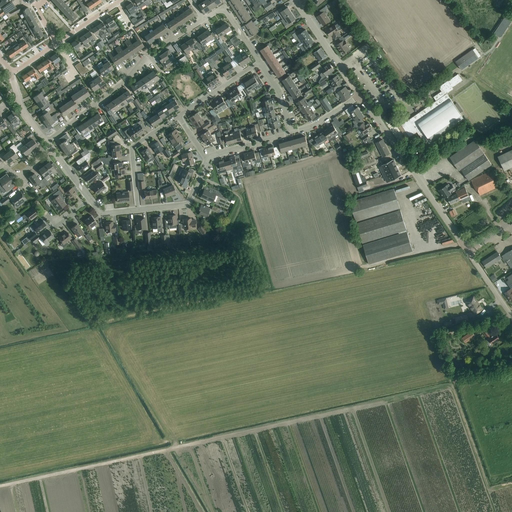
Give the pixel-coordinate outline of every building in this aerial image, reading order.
[(0,0),(0,8),(1,8),(11,0),(10,0),(0,0)] [(86,3),(87,5),(90,9),(96,5),(92,0),(91,0),(89,1),(88,0),(84,0),(87,3),(86,3)] [(134,0),(135,0),(137,4),(140,9),(143,7),(146,5),(145,3),(142,0),(134,0)] [(211,0),(205,0),(204,1),(209,9),(212,8),(211,7),(214,5),(215,6),(211,0)] [(260,0),(250,0),(254,5),(256,8),(259,6),(263,4),(260,0)] [(1,8),(5,13),(6,13),(16,8),(11,1),(1,8)] [(209,9),(204,1),(198,5),(204,13),(206,11),(206,10),(209,8),(209,9)] [(232,7),(235,12),(244,7),(240,1),(232,7)] [(271,1),(264,6),(266,10),(273,5),(271,1)] [(131,2),(126,6),(131,14),(134,12),(135,13),(139,11),(136,8),(135,8),(131,2)] [(59,8),(63,12),(69,7),(65,3),(59,8)] [(189,8),(185,11),(190,18),(194,15),(192,12),(195,10),(191,4),(188,6),(189,8)] [(21,18),(24,17),(31,13),(28,7),(22,10),(23,13),(19,15),(21,18)] [(63,12),(67,17),(73,12),(69,7),(63,12)] [(235,12),(239,18),(247,12),(244,7),(235,12)] [(281,12),(285,17),(292,13),(288,7),(283,10),(282,7),(275,12),(277,15),(281,12)] [(321,13),(317,16),(323,25),(327,22),(330,20),(324,12),(327,10),(325,7),(324,7),(324,8),(319,10),(321,13)] [(0,15),(1,15),(3,17),(5,20),(8,17),(6,14),(5,13),(1,8),(0,8),(0,15)] [(185,11),(181,14),(185,21),(190,18),(185,11)] [(73,12),(67,17),(71,21),(77,16),(73,12)] [(239,18),(243,23),(251,18),(247,12),(239,18)] [(25,23),(34,18),(31,13),(24,17),(25,19),(23,20),(25,23)] [(292,13),(285,17),(289,23),(285,26),(287,28),(293,24),(291,21),(296,18),(292,13)] [(181,14),(176,17),(181,24),(185,21),(181,14)] [(494,33),(499,37),(501,36),(511,20),(511,19),(506,15),(494,33)] [(105,20),(108,24),(111,28),(116,24),(111,16),(105,20)] [(144,19),(142,16),(133,23),(135,26),(145,20),(144,19)] [(176,17),(171,20),(176,27),(181,24),(176,17)] [(26,23),(29,28),(37,24),(34,18),(25,23),(26,23)] [(167,23),(169,26),(172,30),(176,27),(171,20),(167,23)] [(242,26),(246,31),(255,26),(251,20),(242,26)] [(102,22),(97,26),(105,37),(107,35),(103,30),(106,28),(102,22)] [(226,23),(221,26),(225,33),(227,35),(232,31),(226,23)] [(334,25),(326,30),(330,36),(333,34),(334,36),(333,36),(335,39),(339,36),(340,36),(338,32),(339,31),(338,30),(341,28),(340,27),(339,24),(338,25),(338,23),(335,25),(334,25)] [(29,28),(32,34),(40,29),(37,24),(29,28)] [(162,24),(158,27),(163,34),(167,31),(162,24)] [(92,29),(95,33),(96,35),(99,33),(103,38),(105,37),(97,26),(92,29)] [(215,30),(218,34),(220,36),(225,33),(221,26),(215,30)] [(255,26),(246,31),(250,37),(258,31),(255,26)] [(158,27),(153,30),(158,37),(163,34),(158,27)] [(40,29),(32,34),(34,37),(35,36),(37,39),(43,35),(40,29)] [(153,30),(149,33),(154,40),(158,37),(153,30)] [(208,30),(203,33),(209,43),(214,40),(218,46),(221,44),(213,33),(211,34),(208,30)] [(296,44),(297,44),(310,35),(306,30),(300,33),(298,30),(292,34),(296,40),(297,39),(300,42),(296,44)] [(89,31),(84,34),(89,41),(91,39),(94,42),(96,41),(94,38),(89,31)] [(149,33),(148,33),(144,36),(149,43),(154,40),(149,33)] [(199,42),(198,43),(202,49),(203,51),(206,49),(204,47),(210,44),(209,43),(203,33),(196,38),(199,42)] [(79,37),(82,42),(84,44),(86,47),(89,45),(87,42),(89,41),(84,34),(79,37)] [(137,40),(134,42),(139,49),(144,46),(136,34),(134,36),(137,40)] [(300,47),(304,52),(310,48),(308,45),(314,41),(310,35),(297,44),(298,47),(300,47)] [(22,42),(19,44),(22,49),(28,45),(22,37),(19,39),(22,42)] [(192,38),(186,42),(191,49),(194,47),(195,49),(198,48),(200,51),(202,49),(198,43),(196,44),(192,38)] [(80,50),(83,48),(84,47),(82,44),(81,45),(77,39),(71,43),(75,49),(78,47),(80,50)] [(129,39),(127,41),(134,52),(139,49),(134,42),(132,44),(129,39)] [(343,40),(336,45),(342,54),(349,49),(347,46),(349,45),(345,40),(343,41),(343,40)] [(127,47),(125,49),(130,55),(134,52),(127,41),(124,42),(127,47)] [(183,53),(185,56),(187,59),(189,58),(187,55),(190,53),(188,51),(191,49),(186,42),(181,45),(185,52),(183,53)] [(173,45),(176,49),(178,53),(181,50),(176,43),(173,45)] [(12,47),(13,48),(16,53),(22,49),(19,44),(16,46),(15,45),(12,47)] [(260,50),(263,54),(270,50),(267,45),(260,50)] [(119,46),(117,47),(125,59),(130,55),(125,49),(122,50),(119,46)] [(221,52),(223,51),(225,50),(222,46),(215,52),(217,55),(221,52)] [(10,50),(8,47),(5,49),(11,57),(16,53),(13,48),(10,50)] [(118,53),(115,55),(120,62),(125,59),(117,47),(115,49),(118,53)] [(321,47),(317,50),(313,52),(319,61),(326,56),(321,47)] [(228,48),(227,48),(225,49),(229,54),(231,58),(234,56),(228,48)] [(160,57),(159,58),(161,62),(172,55),(168,49),(164,53),(159,56),(160,57)] [(473,49),(456,61),(462,70),(479,58),(473,49)] [(244,50),(239,53),(240,54),(246,63),(251,60),(245,51),(244,50)] [(263,54),(266,59),(273,54),(270,50),(263,54)] [(81,61),(89,55),(87,52),(83,55),(79,58),(80,58),(81,61)] [(108,54),(112,61),(115,65),(120,62),(115,55),(113,57),(110,52),(108,54)] [(217,55),(215,52),(208,57),(209,60),(217,55)] [(50,57),(53,61),(55,63),(60,59),(56,53),(50,57)] [(240,54),(235,57),(241,67),(246,63),(240,54)] [(266,59),(269,64),(276,59),(273,54),(266,59)] [(172,55),(162,63),(165,67),(166,66),(167,67),(171,64),(172,64),(176,61),(174,58),(172,55)] [(227,63),(225,65),(230,74),(235,70),(230,62),(232,61),(229,56),(224,58),(227,63)] [(48,59),(42,63),(46,68),(49,66),(51,69),(54,67),(48,59)] [(269,64),(272,68),(280,63),(276,59),(269,64)] [(108,61),(103,65),(108,72),(113,69),(108,61)] [(321,66),(318,62),(310,67),(313,71),(321,66)] [(36,67),(39,71),(42,75),(45,73),(43,70),(46,68),(42,63),(36,67)] [(59,72),(61,75),(62,74),(68,70),(63,63),(60,64),(62,68),(61,69),(62,70),(59,72)] [(272,68),(275,73),(283,68),(280,63),(272,68)] [(319,82),(320,83),(325,80),(331,75),(330,73),(334,70),(329,63),(321,69),(323,72),(321,73),(321,74),(321,75),(321,76),(322,76),(319,82)] [(98,68),(100,72),(103,76),(108,72),(103,65),(98,68)] [(220,69),(222,73),(225,77),(230,74),(225,65),(220,69)] [(292,75),(296,72),(299,76),(301,74),(296,67),(290,72),(292,75)] [(33,68),(28,72),(31,78),(34,76),(36,79),(39,77),(33,68)] [(283,68),(275,73),(278,77),(286,72),(283,68)] [(197,69),(194,71),(200,79),(203,78),(197,69)] [(209,75),(209,76),(214,84),(219,81),(213,70),(210,72),(210,71),(207,73),(209,75)] [(153,71),(148,74),(153,82),(156,81),(159,80),(153,71)] [(28,72),(22,76),(25,81),(22,83),(26,88),(29,86),(28,85),(30,83),(30,82),(33,80),(31,78),(28,72)] [(92,76),(94,79),(99,87),(104,84),(97,73),(92,76)] [(417,131),(426,145),(465,119),(447,93),(453,89),(452,87),(462,80),(458,73),(439,87),(441,91),(433,97),(436,101),(401,125),(410,137),(417,131)] [(148,74),(142,78),(147,86),(153,82),(148,74)] [(282,80),(285,85),(293,80),(289,75),(282,80)] [(331,87),(326,91),(328,94),(340,87),(338,84),(342,82),(337,75),(330,80),(332,84),(330,86),(331,87)] [(200,79),(200,80),(204,84),(206,82),(209,87),(214,84),(209,76),(206,77),(205,76),(203,78),(200,79)] [(254,76),(249,79),(254,87),(257,85),(259,88),(264,85),(259,78),(257,80),(254,76)] [(142,78),(137,82),(142,90),(147,86),(142,78)] [(99,87),(94,79),(89,83),(94,90),(96,89),(96,90),(99,88),(98,87),(99,87)] [(244,89),(246,93),(248,94),(252,91),(251,89),(254,87),(249,79),(243,83),(246,87),(244,89)] [(285,85),(288,89),(296,84),(293,80),(285,85)] [(56,89),(58,91),(60,90),(62,88),(65,86),(69,84),(67,81),(61,86),(61,85),(58,87),(56,89)] [(131,86),(134,90),(137,95),(139,93),(139,92),(142,90),(137,82),(131,86)] [(288,89),(291,94),(299,89),(296,84),(288,89)] [(85,87),(80,90),(85,97),(90,94),(85,87)] [(237,87),(232,90),(237,98),(239,100),(246,95),(242,89),(240,91),(237,87)] [(340,98),(343,102),(349,97),(347,95),(350,93),(345,87),(338,92),(342,97),(340,98)] [(299,89),(291,94),(294,99),(302,94),(299,89)] [(33,97),(37,102),(44,97),(42,95),(45,93),(43,90),(33,97)] [(80,90),(76,93),(81,100),(85,97),(80,90)] [(128,90),(122,94),(128,102),(131,100),(132,102),(134,101),(139,109),(142,107),(141,104),(136,99),(134,100),(133,99),(133,98),(128,90)] [(227,100),(230,104),(231,106),(236,103),(234,100),(237,98),(232,90),(227,94),(230,98),(227,100)] [(76,93),(71,96),(76,103),(81,100),(76,93)] [(122,94),(116,98),(122,106),(128,102),(122,94)] [(264,100),(266,106),(273,104),(275,104),(273,98),(271,98),(270,95),(263,98),(263,101),(264,100)] [(73,99),(68,102),(73,109),(78,106),(76,103),(71,96),(73,99)] [(148,99),(146,96),(144,98),(145,99),(143,101),(139,97),(136,99),(141,104),(144,102),(146,101),(148,99)] [(170,102),(175,109),(179,106),(175,101),(177,100),(174,96),(171,98),(173,101),(170,102)] [(44,97),(37,102),(40,107),(41,107),(42,110),(50,104),(49,102),(48,102),(44,97)] [(212,103),(215,107),(217,110),(226,104),(222,97),(212,103)] [(297,105),(299,108),(307,102),(304,97),(296,103),(297,104),(297,105)] [(116,98),(111,102),(116,110),(122,106),(116,98)] [(68,102),(64,105),(69,112),(73,109),(68,102)] [(116,110),(111,102),(105,106),(110,114),(116,110)] [(166,102),(164,103),(170,112),(175,109),(170,102),(167,104),(166,102)] [(301,110),(302,112),(310,107),(307,102),(299,108),(301,111),(301,110)] [(164,107),(161,108),(166,115),(170,112),(164,103),(162,104),(164,107)] [(264,107),(265,112),(274,110),(273,104),(266,106),(264,107)] [(59,108),(62,111),(64,115),(69,112),(64,105),(59,108)] [(353,117),(361,112),(358,107),(354,109),(352,106),(353,105),(345,110),(349,116),(352,114),(353,117)] [(40,116),(44,121),(51,116),(48,111),(50,109),(48,107),(42,111),(43,114),(40,116)] [(303,114),(305,117),(313,111),(310,107),(302,112),(303,113),(303,114)] [(161,108),(157,111),(162,120),(166,118),(164,116),(166,115),(161,108)] [(267,118),(269,118),(269,117),(276,115),(274,110),(265,112),(267,118)] [(158,113),(153,116),(158,123),(162,120),(157,111),(156,111),(158,113)] [(313,111),(305,117),(307,120),(307,119),(308,121),(313,118),(314,121),(320,117),(319,114),(316,115),(313,111)] [(204,123),(200,117),(197,112),(189,118),(196,128),(204,123)] [(359,125),(363,123),(364,122),(363,122),(361,120),(360,119),(364,117),(361,112),(353,117),(355,119),(353,121),(357,127),(359,125)] [(8,122),(11,125),(13,128),(18,124),(16,122),(18,120),(15,115),(15,114),(14,115),(13,113),(8,117),(11,120),(8,122)] [(98,113),(93,116),(98,124),(103,120),(105,123),(108,121),(103,114),(101,116),(98,113)] [(109,117),(114,124),(117,122),(112,115),(109,117)] [(148,119),(152,124),(153,126),(158,123),(153,116),(151,118),(149,115),(147,117),(149,119),(148,119)] [(269,118),(271,123),(280,120),(278,115),(276,115),(269,117),(269,118)] [(50,124),(52,127),(59,122),(57,120),(58,119),(55,116),(52,118),(51,116),(44,121),(47,127),(50,124)] [(93,116),(88,119),(94,127),(98,124),(93,116)] [(88,119),(83,123),(88,130),(94,127),(88,119)] [(133,127),(139,135),(145,132),(143,129),(145,127),(145,128),(143,124),(140,120),(136,123),(137,126),(134,128),(133,127)] [(271,123),(273,128),(273,129),(281,126),(280,120),(271,123)] [(211,125),(212,124),(209,121),(202,126),(205,129),(208,127),(211,125)] [(360,128),(357,131),(360,135),(364,134),(372,129),(368,122),(365,125),(363,123),(359,125),(360,128)] [(78,132),(80,136),(82,138),(85,137),(90,134),(88,130),(83,123),(78,127),(80,130),(78,132)] [(250,127),(253,137),(258,135),(257,133),(260,132),(258,123),(254,124),(255,126),(250,127)] [(8,127),(13,134),(16,132),(13,128),(11,125),(8,127)] [(333,125),(328,128),(333,136),(338,132),(340,135),(343,134),(337,125),(334,127),(333,125)] [(129,128),(127,129),(123,132),(127,138),(130,136),(131,135),(134,139),(139,135),(133,127),(130,129),(129,128)] [(242,128),(245,136),(248,136),(248,138),(253,137),(250,127),(246,128),(245,127),(242,128)] [(235,131),(238,141),(242,140),(242,137),(245,136),(242,128),(239,129),(239,130),(237,131),(237,128),(234,129),(235,131)] [(324,128),(322,129),(329,139),(331,141),(335,138),(333,136),(328,128),(325,130),(324,128)] [(106,134),(108,138),(117,132),(115,129),(106,134)] [(167,135),(170,140),(179,134),(175,129),(167,135)] [(322,132),(319,134),(324,142),(329,139),(322,129),(320,130),(322,132)] [(201,135),(204,140),(212,135),(208,130),(201,135)] [(224,133),(221,134),(224,142),(227,141),(227,144),(232,143),(229,130),(224,131),(224,133)] [(229,130),(232,143),(238,141),(235,131),(230,133),(229,130)] [(350,132),(344,136),(348,140),(350,144),(353,142),(351,138),(349,136),(351,134),(350,132)] [(29,141),(27,143),(32,150),(38,146),(34,141),(37,139),(32,133),(26,137),(29,141)] [(361,137),(364,142),(370,138),(367,133),(361,137)] [(179,134),(170,140),(174,146),(177,144),(177,145),(175,147),(175,148),(177,150),(183,147),(180,142),(183,140),(179,134)] [(313,141),(315,145),(317,148),(320,146),(321,147),(325,144),(323,142),(324,142),(319,134),(314,137),(315,139),(313,141)] [(59,144),(63,149),(70,144),(67,139),(69,138),(67,135),(61,139),(62,142),(61,142),(61,143),(59,144)] [(212,135),(204,140),(207,145),(215,140),(212,135)] [(383,139),(378,142),(376,143),(383,156),(390,153),(383,139)] [(475,140),(450,157),(459,170),(484,153),(475,140)] [(111,148),(112,151),(121,150),(120,144),(115,145),(114,141),(109,141),(108,141),(109,147),(110,148),(111,148)] [(151,145),(154,149),(157,153),(163,149),(160,145),(157,141),(151,145)] [(20,142),(15,146),(18,150),(20,152),(22,150),(26,155),(32,150),(27,143),(23,146),(20,142)] [(70,144),(63,149),(66,154),(69,152),(71,155),(78,150),(73,142),(70,144)] [(10,151),(8,152),(13,159),(18,156),(15,153),(18,150),(15,146),(14,144),(8,148),(10,151)] [(273,145),(268,147),(270,156),(274,155),(275,158),(280,156),(277,146),(274,147),(273,145)] [(260,152),(261,156),(262,161),(268,160),(267,157),(270,156),(268,147),(263,148),(263,150),(260,152)] [(147,148),(141,152),(146,160),(153,156),(147,148)] [(168,157),(169,159),(171,157),(166,149),(163,151),(168,157)] [(511,149),(498,157),(504,170),(511,166),(511,149)] [(100,157),(102,161),(111,160),(111,157),(112,157),(116,156),(121,156),(121,150),(112,151),(112,154),(108,155),(108,157),(105,158),(105,157),(100,157)] [(254,151),(249,152),(251,161),(254,160),(255,163),(261,162),(258,152),(255,153),(254,151)] [(0,158),(2,162),(5,161),(6,160),(8,163),(13,159),(8,152),(5,154),(3,152),(0,154),(0,158)] [(81,161),(82,162),(77,166),(81,172),(90,166),(87,162),(89,160),(90,153),(89,152),(86,155),(85,154),(77,160),(79,163),(81,161)] [(191,152),(186,153),(183,153),(184,155),(181,155),(182,161),(186,160),(187,165),(186,165),(189,164),(194,163),(191,152)] [(240,157),(242,162),(243,167),(249,165),(252,164),(251,161),(249,152),(244,154),(244,156),(240,157)] [(491,164),(484,153),(459,170),(467,181),(491,164)] [(153,157),(157,164),(160,168),(163,166),(156,155),(153,157)] [(235,156),(230,158),(230,160),(233,169),(233,170),(242,167),(239,157),(235,158),(235,156)] [(92,164),(94,166),(101,161),(102,161),(100,157),(92,164)] [(219,163),(215,164),(218,174),(224,172),(227,171),(226,168),(224,162),(224,159),(218,161),(219,163)] [(384,169),(381,170),(385,179),(388,177),(390,181),(395,179),(395,180),(398,178),(398,177),(401,175),(395,164),(395,163),(394,160),(393,160),(393,159),(382,165),(384,169)] [(230,160),(224,162),(226,168),(227,171),(233,169),(230,160)] [(94,166),(97,170),(103,165),(101,161),(94,166)] [(49,162),(44,166),(50,173),(52,171),(54,174),(56,172),(60,177),(63,174),(58,168),(55,169),(49,162)] [(45,177),(42,179),(47,185),(49,183),(46,179),(49,178),(47,175),(50,173),(44,166),(39,170),(45,177)] [(117,174),(115,175),(115,178),(121,177),(121,174),(126,174),(126,167),(123,168),(117,169),(117,174)] [(181,175),(188,179),(191,172),(187,170),(182,168),(181,169),(180,171),(183,172),(181,175)] [(478,190),(480,195),(498,186),(495,181),(498,180),(493,169),(471,180),(476,190),(478,190)] [(94,170),(89,174),(85,177),(90,183),(97,178),(98,180),(102,177),(99,172),(96,174),(94,170)] [(29,177),(32,181),(35,185),(38,183),(42,188),(47,185),(42,179),(40,181),(34,173),(29,177)] [(0,178),(0,188),(3,193),(7,190),(7,191),(11,188),(15,185),(7,174),(0,178)] [(181,186),(183,187),(185,185),(186,185),(188,179),(181,175),(179,174),(176,180),(177,181),(182,184),(181,186)] [(161,178),(158,178),(158,179),(159,187),(160,187),(160,189),(163,189),(164,192),(166,197),(171,195),(167,183),(163,185),(162,185),(161,179),(161,178)] [(102,182),(97,185),(93,188),(98,194),(102,191),(106,187),(102,182)] [(167,183),(171,195),(176,193),(173,185),(168,186),(167,183)] [(452,185),(450,186),(448,184),(439,190),(444,198),(451,194),(450,191),(451,191),(452,192),(456,190),(452,185)] [(68,190),(65,193),(71,201),(76,197),(74,195),(77,193),(76,192),(79,190),(76,187),(73,188),(72,187),(68,190)] [(201,197),(205,199),(212,201),(215,195),(226,199),(228,195),(209,187),(207,190),(204,189),(201,197)] [(465,187),(460,190),(456,192),(456,193),(447,198),(450,204),(469,195),(465,187)] [(394,188),(389,190),(350,202),(356,221),(400,208),(394,188)] [(55,197),(51,200),(55,205),(56,204),(60,209),(66,204),(61,197),(63,195),(60,192),(59,190),(53,194),(55,197)] [(144,191),(145,199),(157,198),(156,190),(144,191)] [(20,191),(16,194),(10,198),(16,206),(26,199),(20,191)] [(129,201),(128,192),(116,193),(117,202),(129,201)] [(7,197),(1,201),(0,201),(0,204),(1,206),(3,204),(9,200),(7,197)] [(198,214),(203,216),(205,217),(207,213),(208,213),(210,208),(205,206),(201,204),(199,209),(198,210),(199,211),(198,214)] [(22,216),(24,219),(25,218),(27,219),(29,221),(28,221),(34,217),(38,214),(33,208),(29,211),(22,216)] [(400,210),(396,211),(356,223),(362,243),(406,229),(400,210)] [(472,213),(466,217),(475,228),(484,221),(479,215),(475,218),(472,213)] [(85,220),(88,224),(91,228),(95,225),(97,227),(99,225),(91,215),(85,220)] [(168,219),(165,219),(166,227),(169,227),(169,224),(176,224),(176,215),(168,215),(168,219)] [(151,217),(152,222),(153,228),(157,228),(158,231),(162,231),(160,216),(151,217)] [(466,217),(463,219),(467,224),(463,226),(468,233),(475,228),(466,217)] [(137,226),(137,229),(146,228),(145,223),(144,218),(136,219),(137,224),(137,226)] [(183,219),(183,224),(184,229),(192,228),(196,227),(196,224),(195,219),(191,220),(191,218),(183,219)] [(27,229),(27,231),(30,235),(34,231),(35,232),(36,231),(37,231),(46,224),(41,219),(37,222),(32,226),(32,225),(29,227),(27,229)] [(122,220),(122,225),(123,230),(131,229),(130,219),(122,220)] [(105,222),(106,227),(106,232),(114,231),(114,230),(116,230),(115,229),(115,224),(113,224),(113,221),(105,222)] [(71,228),(74,232),(78,236),(81,234),(82,236),(85,234),(83,232),(77,224),(71,228)] [(203,224),(198,228),(202,234),(207,231),(203,224)] [(49,230),(45,233),(40,237),(45,243),(54,237),(49,230)] [(34,231),(28,236),(30,240),(37,235),(34,231)] [(59,237),(62,241),(63,244),(71,238),(70,235),(67,231),(64,233),(62,235),(59,237)] [(407,231),(402,233),(363,245),(369,264),(413,250),(407,231)] [(88,233),(85,235),(89,241),(91,243),(92,242),(94,241),(92,239),(88,233)] [(72,241),(77,247),(79,250),(82,247),(80,244),(75,238),(72,241)] [(504,263),(506,262),(510,259),(511,262),(511,248),(502,256),(503,258),(502,259),(504,263)] [(501,258),(497,252),(482,261),(486,267),(501,258)] [(474,296),(468,300),(471,305),(470,306),(475,314),(482,309),(481,308),(481,307),(479,304),(477,302),(478,302),(474,296)] [(486,328),(482,331),(486,337),(487,336),(488,338),(485,340),(489,346),(500,339),(496,333),(491,337),(489,334),(490,334),(486,328)] [(462,338),(466,343),(475,336),(472,331),(462,338)]
